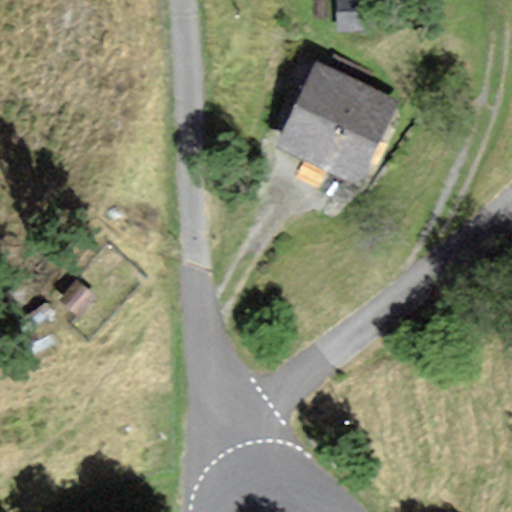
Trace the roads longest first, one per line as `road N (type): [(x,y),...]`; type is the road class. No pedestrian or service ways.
road 1 (track): [(214,447),(183,0)]
road 2 (unclassified): [(334,511),(214,447)]
